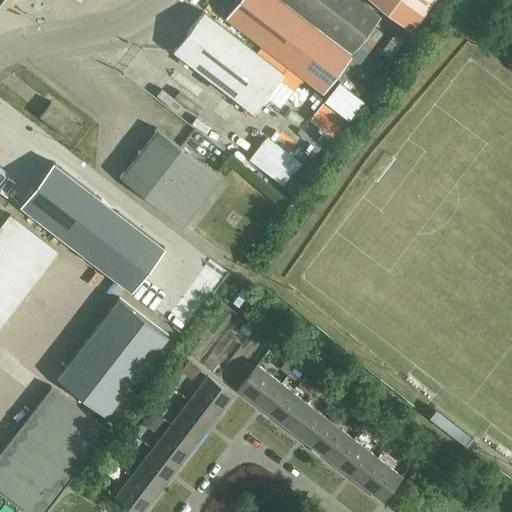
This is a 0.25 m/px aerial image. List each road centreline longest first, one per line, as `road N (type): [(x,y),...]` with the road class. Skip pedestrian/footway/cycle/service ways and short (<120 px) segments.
road 1 (residential): [(334,511),(256,452),(229,460),(189,511)]
road 2 (unclassified): [(0,58),(13,48),(114,28),(159,0)]
